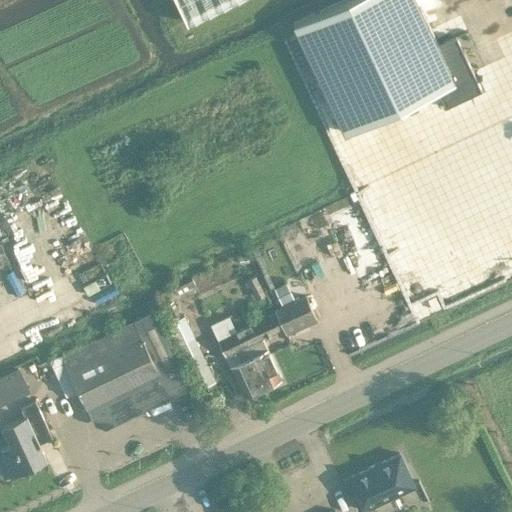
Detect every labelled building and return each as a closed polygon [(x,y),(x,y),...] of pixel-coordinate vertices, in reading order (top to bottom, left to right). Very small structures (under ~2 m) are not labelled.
[(180,0),(187,14),(215,0),(180,0)] [(437,82),(445,100),(482,83),(456,28),(438,37),(420,0),(325,0),(293,15),(345,126),(437,82)] [(472,179),(428,195),(432,206),(476,190),(472,179)] [(171,275),(176,286),(194,278),(189,267),(171,275)] [(276,305),(237,324),(263,380),(282,371),(263,330),(284,320),(287,327),(317,313),(306,289),(275,303),(276,305)] [(87,400),(94,396),(101,411),(112,414),(191,375),(155,303),(62,348),(87,400)] [(214,321),(230,315),(226,303),(210,309),(214,321)] [(215,374),(184,308),(169,316),(199,381),(215,374)] [(263,380),(237,324),(219,332),(245,389),(263,380)] [(0,443),(0,460),(5,470),(47,451),(37,429),(50,423),(36,393),(22,399),(26,408),(7,417),(16,437),(0,443)] [(415,478),(400,446),(346,471),(361,503),(415,478)] [(279,511),(267,486),(247,495),(255,511),(279,511)] [(255,511),(247,495),(227,504),(230,511),(255,511)] [(316,511),(339,511),(335,503),(316,511)]
